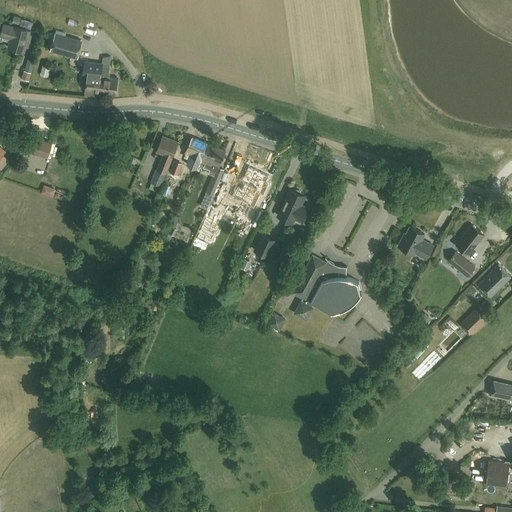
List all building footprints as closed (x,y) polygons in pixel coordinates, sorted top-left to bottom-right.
[(35,36),(29,34),(30,30),(14,26),(14,27),(4,24),(1,35),(11,38),(10,41),(8,47),(24,52),(26,46),(32,48),(35,36)] [(82,42),(55,34),(51,50),(77,57),(82,42)] [(35,60),(28,58),(25,70),(32,72),(35,60)] [(98,93),(102,65),(87,63),(85,75),(87,75),(85,92),(98,94),(98,93)] [(102,65),(98,93),(115,95),(118,78),(108,77),(110,66),(102,65)] [(165,173),(172,157),(178,142),(162,135),(156,150),(164,154),(157,169),(156,169),(150,183),(151,183),(160,187),(166,173),(165,173)] [(184,155),(185,155),(201,162),(209,144),(209,143),(192,136),(184,155)] [(52,144),(29,137),(25,150),(48,157),(52,144)] [(225,151),(209,144),(201,162),(206,164),(204,167),(211,170),(209,173),(213,175),(206,192),(213,194),(224,169),(219,167),(225,151)] [(177,175),(183,161),(175,158),(170,172),(177,175)] [(269,176),(249,166),(241,181),(244,183),(242,188),(239,186),(233,198),(239,201),(240,199),(251,205),(251,206),(254,208),(261,194),(263,195),(269,183),(267,182),(269,176)] [(53,198),(56,189),(44,185),(41,193),(53,198)] [(293,221),(296,216),(303,219),(309,208),(301,204),(306,195),(303,194),(302,192),(301,190),(300,189),(298,188),(296,189),(294,190),(291,188),(279,214),(293,221)] [(159,223),(163,212),(156,209),(152,221),(159,223)] [(473,225),(472,224),(456,244),(469,254),(476,245),(477,246),(480,242),(479,241),(484,234),(483,233),(483,232),(481,231),(480,230),(476,228),(476,226),(474,225),(473,225)] [(427,258),(434,245),(422,239),(425,234),(410,226),(406,233),(405,233),(398,245),(414,254),(415,252),(427,258)] [(268,255),(275,240),(263,233),(255,249),(268,255)] [(242,254),(246,246),(240,243),(237,242),(233,250),(242,254)] [(475,267),(460,255),(455,251),(448,261),(467,276),(475,267)] [(333,266),(313,255),(292,292),(305,299),(304,302),(301,300),(295,312),(306,319),(313,307),(312,307),(314,304),(336,315),(338,311),(340,311),(342,310),(345,309),(347,307),(349,306),(351,305),(353,303),(355,301),(356,300),(358,298),(359,296),(361,294),(362,292),(361,291),(361,292),(360,292),(357,282),(358,282),(359,281),(357,280),(354,279),(352,279),(350,278),(348,277),(346,277),(346,267),(347,267),(347,266),(345,266),(343,266),(341,266),(339,266),(338,265),(336,264),(334,264),(333,266)] [(240,267),(247,270),(250,260),(243,257),(240,267)] [(491,296),(511,275),(498,263),(478,284),(491,296)] [(160,310),(163,302),(159,300),(155,308),(160,310)] [(486,320),(486,315),(480,309),(475,310),(464,321),(464,327),(469,332),(474,332),(486,320)] [(279,329),(285,319),(274,313),(269,324),(279,329)] [(427,313),(423,319),(430,324),(434,318),(427,313)] [(456,332),(442,345),(449,353),(463,340),(456,332)] [(511,399),(511,384),(493,380),(490,394),(511,399)] [(488,470),(486,482),(511,485),(511,461),(489,459),(488,470)] [(159,478),(151,476),(149,482),(156,485),(159,478)] [(101,494),(97,483),(81,489),(86,500),(101,494)] [(481,491),(482,485),(471,483),(470,490),(481,491)]
